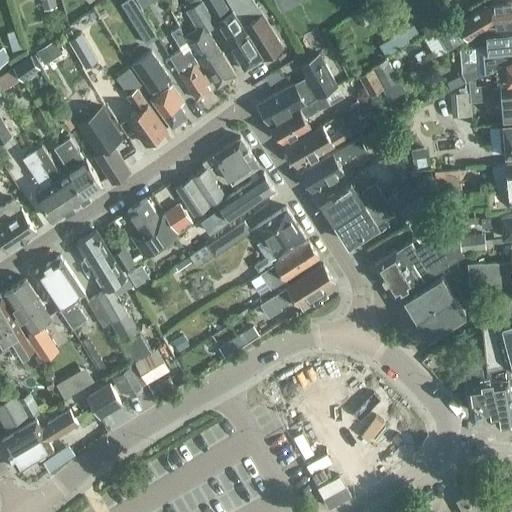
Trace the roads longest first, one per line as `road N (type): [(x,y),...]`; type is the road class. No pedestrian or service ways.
road 1 (residential): [(0,268),(231,115),(251,124),(349,268),(358,299),(352,338)]
road 2 (residential): [(27,511),(113,444),(286,342),(352,338)]
road 3 (residential): [(342,511),(432,460),(449,431)]
road 4 (residential): [(352,338),(418,383),(449,431)]
